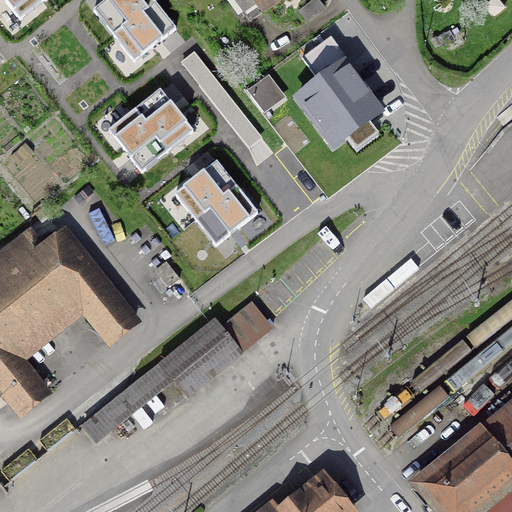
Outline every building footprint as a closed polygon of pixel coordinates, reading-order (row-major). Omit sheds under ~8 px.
[(5,0),(22,20),(46,0),(5,0)] [(109,0),(93,13),(136,68),(157,51),(178,35),(150,0),(109,0)] [(230,0),(248,23),(279,0),(280,0),(285,1),(285,0),(230,0)] [(332,153),(350,140),(358,151),(379,137),(369,123),(382,115),(332,44),(309,60),(322,79),(294,98),(332,153)] [(158,93),(109,130),(126,153),(142,173),(190,135),(175,115),(158,93)] [(196,183),(174,201),(218,256),(241,239),(263,221),(219,165),(196,183)] [(108,344),(132,325),(62,236),(0,285),(0,391),(19,415),(43,396),(4,347),(69,295),(108,344)] [(179,284),(166,269),(155,278),(168,293),(179,284)] [(218,329),(237,354),(271,328),(251,303),(218,329)] [(184,396),(237,354),(218,329),(213,323),(202,331),(203,333),(161,367),(172,381),(184,396)] [(161,367),(85,427),(97,441),(172,381),(161,367)] [(511,401),(415,480),(440,511),(480,511),(511,486),(511,401)] [(345,511),(321,481),(282,511),(345,511)]
